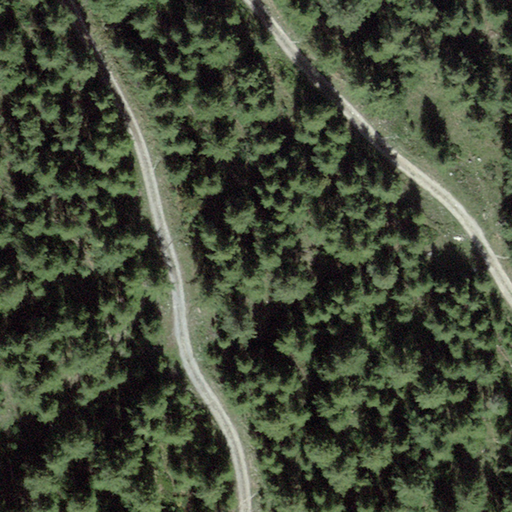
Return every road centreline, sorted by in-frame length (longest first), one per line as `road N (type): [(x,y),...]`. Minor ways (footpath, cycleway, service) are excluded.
road 1 (track): [(65,0),(146,151),(190,363),(238,435),(248,511)]
road 2 (track): [(511,295),(480,238),(373,141),(248,0)]
